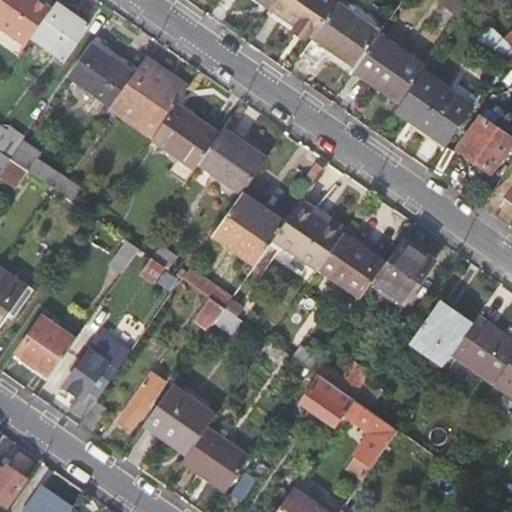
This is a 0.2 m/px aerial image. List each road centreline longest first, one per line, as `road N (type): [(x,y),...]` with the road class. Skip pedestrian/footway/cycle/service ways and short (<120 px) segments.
road 1 (residential): [(511,258),(144,0)]
road 2 (residential): [(132,511),(0,415)]
